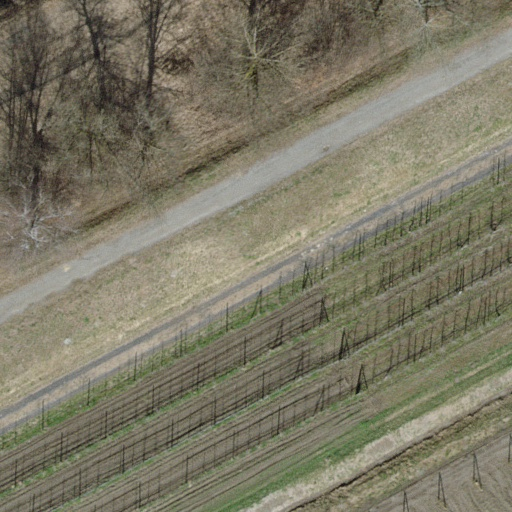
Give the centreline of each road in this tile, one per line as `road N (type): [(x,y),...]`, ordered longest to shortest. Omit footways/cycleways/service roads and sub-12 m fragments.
road 1 (track): [(511,182),(0,462)]
road 2 (track): [(0,326),(511,52)]
